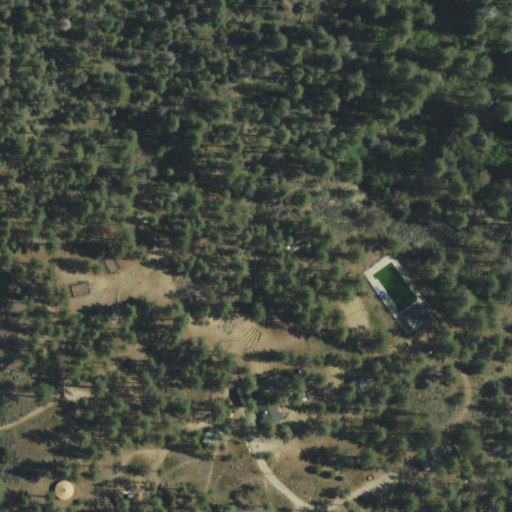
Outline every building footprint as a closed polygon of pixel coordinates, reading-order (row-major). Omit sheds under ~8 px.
[(102,258),(113,252),(122,267),(111,274),(102,258)] [(93,291),(89,280),(71,286),(75,298),(93,291)] [(403,317),(423,304),(433,319),(413,332),(403,317)] [(110,307),(123,308),(122,325),(109,324),(110,307)] [(235,388),(280,371),(287,390),(275,395),(285,421),(264,429),(255,405),(243,409),(235,388)] [(349,381),(365,379),(368,399),(351,401),(349,381)] [(416,461),(434,449),(442,460),(424,473),(416,461)]
